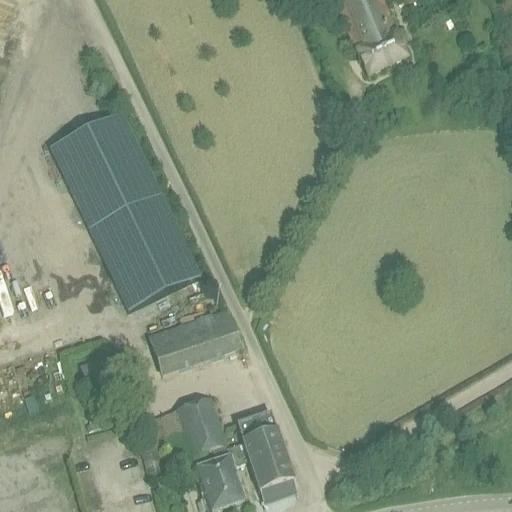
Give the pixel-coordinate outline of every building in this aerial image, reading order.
[(395,33),(381,0),(359,0),(335,9),(354,52),(367,79),(407,59),(395,33)] [(121,304),(127,316),(199,281),(198,280),(121,119),(49,153),(121,304)] [(160,381),(242,353),(225,313),(146,340),(160,381)] [(122,378),(115,357),(79,370),(86,391),(122,378)] [(73,438),(90,433),(80,395),(0,415),(0,429),(14,426),(19,444),(1,448),(4,459),(25,454),(25,452),(45,446),(48,457),(76,450),(73,438)] [(210,455),(224,450),(227,449),(210,402),(174,415),(189,461),(210,455)] [(168,468),(189,461),(174,415),(152,422),(168,468)] [(276,436),(274,436),(269,419),(265,421),(235,430),(242,447),(241,447),(247,466),(257,497),(292,486),(276,436)] [(164,474),(155,447),(139,453),(148,480),(164,474)] [(224,452),(224,450),(210,455),(213,466),(192,473),(205,511),(225,511),(244,506),(233,472),(247,466),(241,447),(224,452)]
